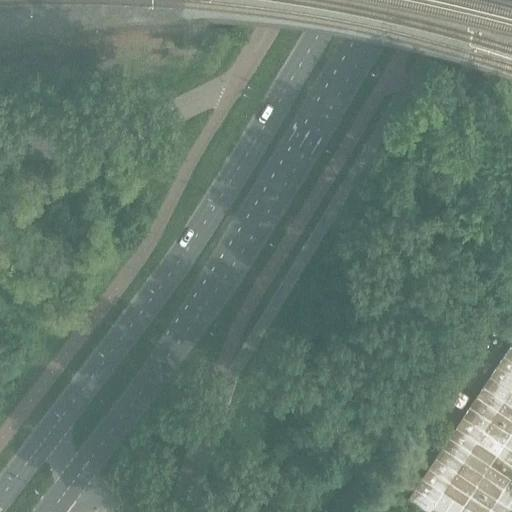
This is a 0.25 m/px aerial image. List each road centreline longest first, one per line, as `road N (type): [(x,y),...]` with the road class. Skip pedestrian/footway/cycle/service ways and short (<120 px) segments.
road 1 (primary): [(75,487),(390,0)]
road 2 (primary): [(346,0),(181,261),(52,432)]
road 3 (unclassified): [(0,156),(91,143),(212,98),(235,85),(291,0)]
